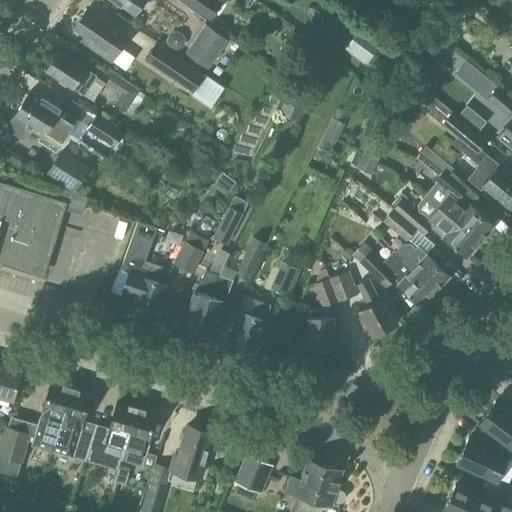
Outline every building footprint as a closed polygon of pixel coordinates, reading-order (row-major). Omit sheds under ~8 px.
[(113,0),(124,8),(126,6),(135,13),(144,0),(113,0)] [(222,1),(219,0),(178,0),(209,20),(222,1)] [(75,29),(85,36),(81,41),(113,63),(128,40),(87,11),(75,29)] [(207,25),(186,55),(210,72),(231,42),(207,25)] [(358,32),(346,48),(367,64),(379,48),(358,32)] [(226,89),(207,76),(156,44),(144,62),(195,95),(193,97),(213,110),(226,89)] [(86,69),(59,52),(46,72),(72,88),(83,95),(95,76),(85,70),(86,69)] [(466,60),(455,73),(487,100),(488,98),(498,87),(466,60)] [(115,104),(125,112),(133,117),(146,98),(112,75),(105,85),(121,96),(115,104)] [(511,98),(498,87),(488,98),(509,116),(511,112),(511,98)] [(76,121),(75,121),(59,111),(60,109),(31,91),(23,104),(68,133),(76,121)] [(68,133),(23,104),(14,118),(14,119),(7,129),(21,138),(28,128),(42,136),(39,140),(57,151),(68,133)] [(330,154),(345,124),(340,122),(345,111),(338,108),(333,119),(332,118),(317,148),(318,148),(313,157),(320,161),(324,152),(330,154)] [(485,141),(467,126),(469,125),(452,110),(441,124),(457,137),(452,143),(479,166),(468,178),(481,189),(484,185),(507,205),(509,203),(511,203),(511,176),(510,175),(511,174),(500,165),(479,149),(485,141)] [(95,118),(88,130),(102,139),(115,146),(122,135),(109,127),(95,118)] [(511,118),(498,135),(511,147),(511,118)] [(46,176),(73,193),(74,192),(90,168),(62,151),(46,176)] [(27,167),(19,162),(14,170),(22,175),(27,167)] [(424,196),(427,199),(479,242),(482,238),(486,237),(491,232),(490,228),(493,225),(470,207),(477,198),(444,170),(434,182),(435,183),(424,196)] [(59,188),(55,201),(0,184),(0,261),(42,275),(63,204),(82,210),(86,198),(59,188)] [(401,200),(392,211),(414,230),(415,229),(422,235),(430,226),(443,237),(466,256),(468,254),(473,254),(477,249),(477,245),(479,242),(427,199),(424,196),(417,205),(418,212),(421,212),(418,215),(401,200)] [(231,208),(216,237),(228,243),(243,214),(231,208)] [(406,240),(407,239),(414,230),(392,211),(383,221),(406,240)] [(121,270),(130,275),(124,291),(137,296),(132,307),(155,315),(166,285),(165,285),(168,275),(145,267),(158,231),(137,222),(121,270)] [(249,279),(266,244),(255,238),(237,274),(249,279)] [(395,251),(404,261),(434,291),(437,288),(441,288),(447,283),(446,279),(449,276),(418,247),(416,249),(410,243),(402,242),(395,251)] [(184,243),(173,264),(192,273),(202,252),(184,243)] [(214,265),(222,269),(230,255),(222,250),(214,265)] [(432,293),(434,291),(404,261),(394,251),(384,261),(372,250),(360,263),(385,287),(397,276),(402,281),(399,284),(421,305),(423,303),(427,302),(432,298),(432,293)] [(287,295),(298,269),(284,263),(273,289),(287,295)] [(318,283),(314,284),(322,307),(337,301),(328,279),(325,267),(320,269),(316,279),(318,283)] [(213,336),(234,280),(237,273),(223,268),(219,275),(213,287),(197,330),(201,331),(201,334),(207,336),(209,335),(213,336)] [(182,324),(185,326),(185,328),(192,331),(194,329),(197,330),(213,287),(219,275),(207,271),(201,282),(199,281),(182,324)] [(339,301),(356,294),(347,272),(330,279),(339,301)] [(369,280),(357,286),(368,306),(359,311),(373,336),(397,323),(384,298),(380,300),(369,280)] [(247,303),(244,313),(243,312),(232,342),(235,344),(236,346),(241,348),(244,347),(255,351),(266,321),(265,320),(269,311),(247,303)] [(299,351),(324,348),(326,351),(333,350),(334,347),(336,347),(333,316),(324,316),(323,310),(308,311),(310,334),(297,335),(299,351)] [(21,372),(0,365),(0,396),(13,400),(21,372)] [(42,448),(52,450),(71,387),(52,381),(40,421),(36,420),(33,430),(31,438),(34,439),(32,444),(42,448)] [(91,393),(71,387),(52,450),(85,460),(96,425),(82,420),(91,393)] [(483,426),(503,441),(511,448),(511,413),(495,401),(478,423),(483,426)] [(96,425),(85,460),(118,470),(121,460),(137,408),(118,402),(111,425),(110,429),(96,425)] [(156,414),(137,408),(121,460),(131,464),(140,466),(145,452),(156,414)] [(7,423),(4,434),(0,445),(0,453),(22,460),(24,461),(31,438),(33,430),(10,424),(7,423)] [(187,426),(178,456),(178,457),(175,469),(201,476),(208,451),(206,450),(211,433),(200,429),(198,425),(193,424),(191,426),(187,426)] [(503,441),(483,426),(474,440),(468,438),(457,463),(497,481),(508,456),(497,451),(503,441)] [(261,466),(239,456),(228,479),(250,489),(261,466)] [(121,460),(118,470),(115,482),(125,485),(131,464),(121,460)] [(310,511),(325,466),(307,461),(301,481),(289,477),(285,491),(301,496),(295,511),(310,511)] [(342,471),(325,466),(310,511),(321,511),(322,509),(326,510),(327,510),(328,510),(330,509),(331,508),(334,502),(338,504),(341,502),(344,500),(345,497),(344,494),(342,491),(336,489),(342,471)] [(158,511),(168,478),(151,473),(140,511),(158,511)] [(455,484),(443,510),(448,511),(501,511),(504,506),(455,484)]
